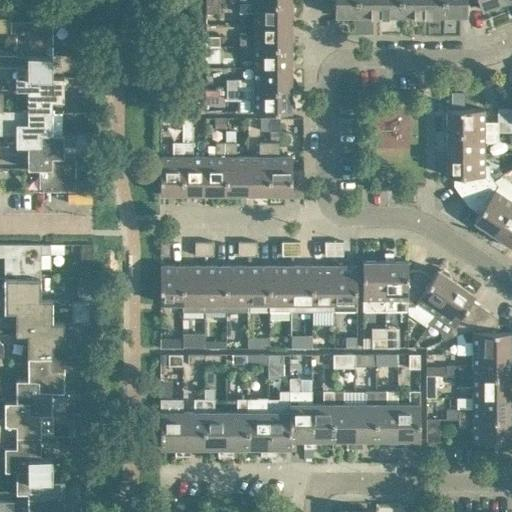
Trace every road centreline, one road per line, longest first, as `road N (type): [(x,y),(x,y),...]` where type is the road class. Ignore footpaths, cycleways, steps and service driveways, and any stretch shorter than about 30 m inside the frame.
road 1 (residential): [(511,281),(421,222),(334,209)]
road 2 (residential): [(317,489),(338,482),(511,481)]
road 3 (residential): [(336,63),(511,47)]
road 4 (residential): [(334,209),(175,211)]
road 5 (residential): [(317,489),(284,478),(166,478)]
road 6 (residential): [(334,209),(325,190),(325,89),(336,63)]
